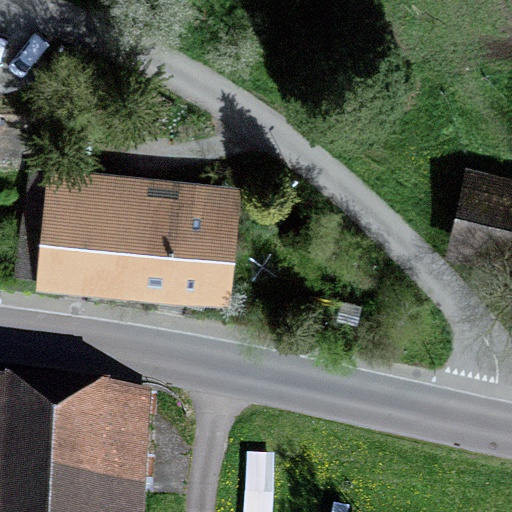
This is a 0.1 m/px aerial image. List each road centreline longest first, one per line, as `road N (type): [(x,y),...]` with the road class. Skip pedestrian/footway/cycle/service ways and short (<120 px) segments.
road 1 (residential): [(501,427),(507,383),(482,329),(381,220),(259,122),(67,16),(13,0)]
road 2 (tertiary): [(501,427),(0,340)]
